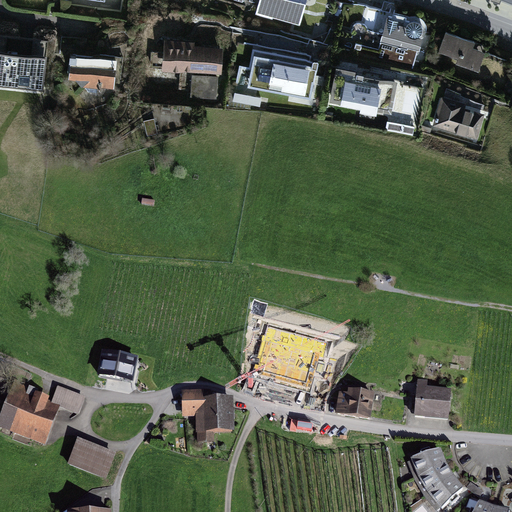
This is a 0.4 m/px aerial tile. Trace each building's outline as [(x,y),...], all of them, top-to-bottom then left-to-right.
[(305,0),(259,0),(256,13),(299,26),(305,0)] [(424,14),(391,8),(383,53),(416,59),(424,14)] [(475,38),(446,28),(439,50),(458,56),(456,62),(477,70),(486,46),(474,42),(475,38)] [(224,35),(162,32),(160,66),(223,69),(224,35)] [(45,43),(10,41),(7,80),(42,83),(45,43)] [(319,55),(255,44),(248,86),(311,96),(319,55)] [(118,52),(70,47),(66,81),(114,86),(118,52)] [(396,77),(339,66),(332,104),(389,114),(396,77)] [(261,107),(262,99),(236,94),(235,102),(261,107)] [(487,107),(442,96),(434,125),(479,137),(487,107)] [(152,121),(145,122),(147,131),(154,129),(152,121)] [(414,135),(416,126),(389,121),(387,129),(414,135)] [(139,358),(102,350),(97,376),(133,384),(139,358)] [(417,386),(414,417),(448,420),(451,390),(417,386)] [(15,388),(0,427),(0,431),(45,449),(59,412),(50,408),(52,402),(15,388)] [(349,395),(341,394),(337,415),(370,420),(375,393),(350,389),(349,395)] [(88,403),(61,392),(54,407),(82,418),(88,403)] [(186,394),(186,417),(198,417),(234,416),(234,398),(212,398),(212,393),(186,394)] [(326,397),(307,394),(304,414),(324,416),(326,397)] [(234,416),(198,417),(199,441),(215,441),(215,433),(235,432),(234,416)] [(116,453),(79,439),(69,464),(106,479),(116,453)] [(384,450),(360,453),(367,509),(390,506),(384,450)] [(446,464),(441,450),(411,461),(418,478),(446,464)] [(455,477),(446,464),(418,478),(427,495),(455,477)] [(464,489),(455,477),(427,495),(441,510),(464,489)] [(493,511),(495,506),(480,501),(475,511),(493,511)]
